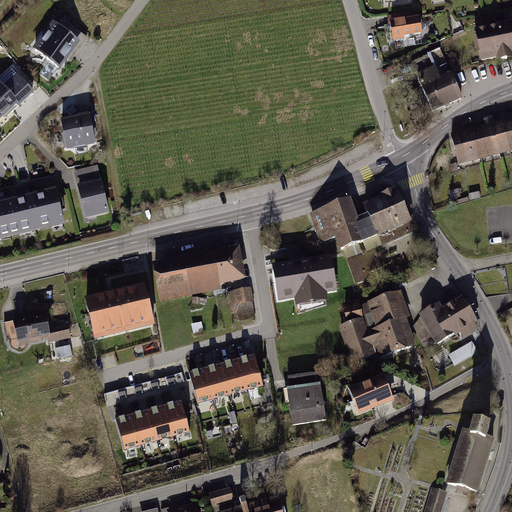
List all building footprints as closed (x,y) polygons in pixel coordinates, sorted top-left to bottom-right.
[(409,15),(390,18),(395,46),(425,41),(421,19),(410,21),(409,15)] [(511,25),(477,33),(484,62),(511,56),(511,25)] [(60,69),(78,43),(54,27),(36,52),(60,69)] [(440,72),(420,81),(434,111),(461,98),(453,82),(446,85),(440,72)] [(0,114),(29,88),(16,74),(3,86),(0,83),(0,114)] [(61,119),(66,145),(93,140),(88,114),(61,119)] [(490,125),(457,134),(465,165),(511,151),(511,114),(489,121),(490,125)] [(101,184),(79,190),(85,216),(107,211),(101,184)] [(368,215),(378,237),(413,222),(399,191),(364,206),(368,215)] [(56,193),(0,206),(0,236),(63,221),(56,193)] [(354,201),(315,216),(325,241),(338,236),(343,250),(378,237),(368,215),(360,218),(354,201)] [(301,245),(288,248),(292,261),(304,257),(301,245)] [(238,251),(155,268),(161,300),(216,289),(215,282),(243,276),(238,251)] [(329,258),(275,267),(280,299),(295,297),(296,304),(327,300),(326,292),(334,291),(329,258)] [(151,324),(142,287),(87,300),(96,337),(151,324)] [(250,292),(231,295),(234,312),(239,311),(240,319),(254,316),(250,292)] [(366,303),(345,310),(352,331),(347,333),(358,367),(416,347),(399,299),(368,309),(366,303)] [(441,305),(423,317),(439,342),(458,330),(464,339),(479,330),(460,300),(444,310),(441,305)] [(28,319),(16,322),(22,346),(51,339),(52,344),(76,338),(72,322),(47,328),(45,320),(29,323),(28,319)] [(456,365),(480,353),(475,343),(451,355),(456,365)] [(253,356),(108,395),(123,451),(189,433),(182,406),(261,385),(253,356)] [(317,375),(286,380),(295,428),(326,422),(317,375)] [(383,375),(350,388),(360,411),(392,398),(383,375)] [(463,429),(447,483),(457,487),(456,493),(468,496),(470,491),(479,493),(496,438),(487,436),(492,422),(474,417),(470,431),(463,429)] [(433,488),(425,511),(441,511),(448,493),(433,488)] [(233,495),(210,501),(212,511),(226,511),(237,509),(233,495)]
